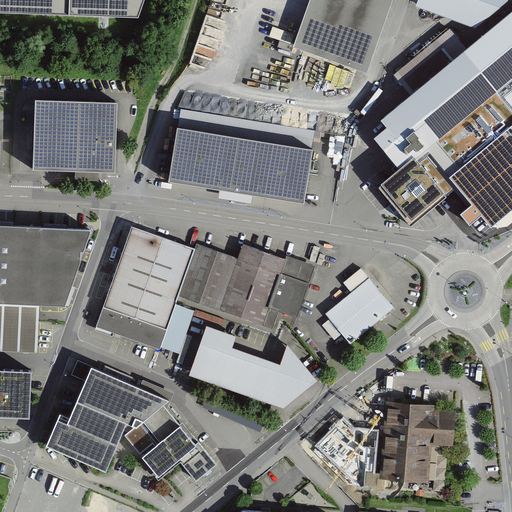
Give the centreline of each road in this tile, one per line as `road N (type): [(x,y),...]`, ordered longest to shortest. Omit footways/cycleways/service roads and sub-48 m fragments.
road 1 (residential): [(118,202),(394,244),(449,269)]
road 2 (secondary): [(194,511),(446,310)]
road 3 (residential): [(29,453),(118,202)]
road 4 (track): [(118,202),(193,0)]
